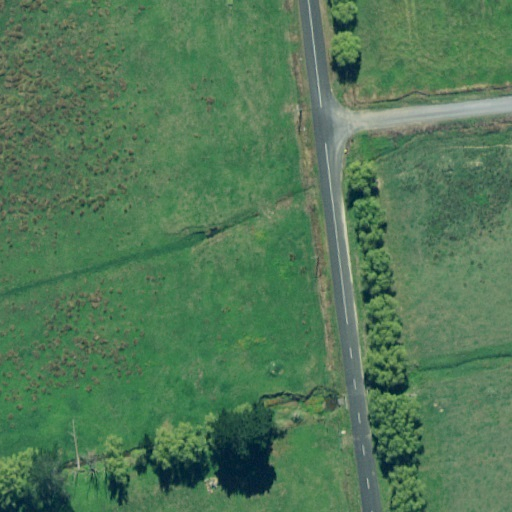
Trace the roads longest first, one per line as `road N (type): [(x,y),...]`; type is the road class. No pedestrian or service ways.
road 1 (unclassified): [(374,511),(323,127)]
road 2 (unclassified): [(323,127),(511,105)]
road 3 (unclassified): [(307,0),(323,127)]
